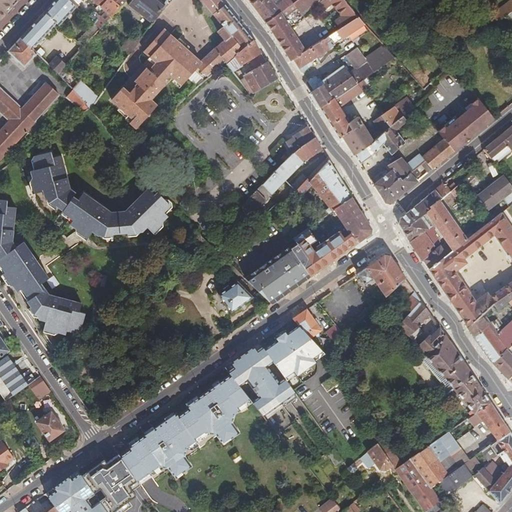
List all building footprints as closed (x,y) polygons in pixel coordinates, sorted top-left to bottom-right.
[(0,0),(0,20),(18,0),(0,0)] [(59,25),(76,7),(68,0),(54,0),(52,3),(44,11),(56,22),(59,25)] [(107,11),(111,16),(116,11),(120,6),(113,0),(107,0),(106,2),(101,6),(107,11)] [(131,0),(129,4),(153,23),(154,21),(163,8),(158,2),(155,0),(131,0)] [(225,61),(227,64),(235,57),(236,55),(253,41),(232,14),(227,8),(220,0),(202,0),(223,27),(218,32),(225,41),(215,49),(225,61)] [(248,0),(252,4),(266,23),(281,12),(297,0),(283,0),(285,2),(278,8),(274,2),(272,0),(248,0)] [(343,0),(330,0),(348,24),(358,18),(343,0)] [(511,0),(493,14),(499,21),(504,17),(507,14),(511,10),(511,0)] [(319,1),(312,7),(313,9),(321,3),(319,1)] [(20,37),(32,48),(56,22),(44,11),(31,26),(20,37)] [(91,15),(88,18),(95,24),(100,28),(111,16),(107,11),(97,21),(91,15)] [(306,51),(281,12),(266,23),(274,36),(290,61),(293,59),(306,51)] [(336,32),(341,39),(364,24),(358,18),(348,24),(336,32)] [(100,28),(95,24),(86,34),(90,38),(100,28)] [(146,105),(150,100),(172,78),(181,87),(188,79),(194,72),(203,81),(225,61),(215,49),(200,63),(198,62),(195,66),(168,41),(172,37),(164,30),(143,52),(150,58),(154,62),(135,82),(139,87),(135,91),(127,83),(111,100),(132,120),(129,122),(136,129),(153,111),(146,105)] [(341,39),(336,32),(332,34),(337,42),(341,39)] [(337,42),(332,34),(329,37),(333,44),(337,42)] [(32,48),(20,37),(7,51),(24,67),(37,53),(32,48)] [(195,66),(198,62),(172,37),(168,41),(195,66)] [(333,44),(329,37),(306,51),(293,59),(299,68),(311,60),(315,57),(330,48),(329,47),(333,44)] [(228,65),(233,72),(242,67),(241,65),(247,62),(261,53),(253,41),(236,55),(235,57),(227,64),(228,65)] [(366,60),(374,71),(395,57),(383,45),(377,50),(383,56),(373,63),(369,58),(366,60)] [(317,79),(315,76),(308,81),(313,90),(311,92),(321,108),(334,99),(357,83),(363,79),(374,71),(366,60),(361,54),(356,48),(347,55),(357,70),(350,75),(343,66),(321,81),(320,78),(317,79)] [(261,53),(247,62),(252,71),(266,62),(261,53)] [(58,73),(66,65),(58,56),(49,65),(58,73)] [(154,62),(150,58),(127,83),(135,91),(139,87),(135,82),(154,62)] [(311,60),(299,68),(302,73),(311,64),(310,63),(312,61),(311,60)] [(255,94),(278,79),(266,62),(252,71),(243,76),(255,94)] [(194,72),(188,79),(197,87),(203,81),(194,72)] [(357,83),(362,90),(368,87),(363,79),(357,83)] [(20,109),(4,93),(0,96),(0,114),(8,123),(0,131),(0,158),(58,96),(45,83),(20,109)] [(334,99),(339,106),(362,90),(357,83),(334,99)] [(80,110),(85,104),(72,90),(65,97),(80,110)] [(406,98),(394,106),(402,116),(406,113),(413,107),(406,98)] [(334,99),(321,108),(334,129),(339,138),(342,136),(354,154),(373,141),(357,116),(349,122),(339,106),(334,99)] [(495,119),(478,99),(471,105),(472,107),(457,119),(446,128),(445,126),(438,131),(444,138),(454,151),(495,119)] [(146,105),(153,111),(157,107),(150,100),(146,105)] [(402,116),(394,106),(381,115),(390,126),(402,116)] [(408,115),(406,113),(402,116),(390,126),(383,132),(380,135),(377,137),(373,141),(354,154),(360,163),(372,155),(383,143),(392,155),(405,143),(395,130),(407,120),(405,118),(408,115)] [(443,114),(437,120),(439,123),(446,117),(443,114)] [(390,126),(381,115),(373,120),(383,132),(390,126)] [(445,126),(446,128),(457,119),(455,116),(444,124),(445,126)] [(118,145),(99,119),(91,126),(110,151),(118,145)] [(511,150),(511,125),(484,150),(490,158),(493,156),(498,162),(511,150)] [(299,147),(315,138),(308,127),(294,136),(288,143),(295,151),(299,147)] [(299,147),(295,151),(263,184),(272,194),(285,180),(304,162),(322,149),(319,144),(315,138),(299,147)] [(425,160),(433,169),(454,151),(444,138),(422,157),(425,160)] [(50,153),(33,158),(36,170),(32,171),(30,172),(31,180),(33,185),(36,185),(37,189),(34,190),(35,195),(42,193),(44,199),(47,201),(57,208),(62,212),(73,220),(71,223),(69,226),(75,230),(79,233),(81,230),(85,233),(83,236),(87,239),(92,233),(97,237),(100,237),(112,236),(126,234),(139,233),(142,233),(146,228),(155,220),(161,225),(162,223),(167,218),(164,215),(162,213),(169,206),(156,193),(154,196),(147,189),(124,213),(110,214),(83,194),(77,201),(72,198),(74,194),(71,192),(70,191),(61,157),(52,159),(50,153)] [(415,168),(421,164),(425,160),(422,157),(420,154),(406,163),(413,171),(415,168)] [(373,185),(379,194),(400,177),(402,180),(410,172),(413,171),(406,163),(400,157),(388,165),(385,167),(389,171),(373,184),(373,185)] [(309,182),(329,161),(327,158),(306,179),(307,179),(309,182)] [(433,169),(425,160),(421,164),(428,173),(433,169)] [(309,182),(311,184),(327,204),(325,206),(330,212),(334,209),(352,197),(329,161),(309,182)] [(410,172),(415,178),(420,174),(415,168),(413,171),(410,172)] [(400,177),(379,194),(385,203),(390,204),(407,190),(418,181),(415,178),(410,172),(402,180),(400,177)] [(303,175),(291,186),(296,191),(297,190),(307,179),(306,179),(303,175)] [(511,203),(511,186),(503,175),(478,195),(488,208),(503,197),(510,206),(511,203)] [(302,194),(311,184),(309,182),(307,179),(297,190),(302,194)] [(33,185),(31,180),(28,184),(31,196),(35,195),(34,190),(37,189),(36,185),(33,185)] [(291,186),(285,180),(272,194),(283,205),(296,191),(291,186)] [(403,230),(423,214),(439,201),(443,197),(450,191),(443,182),(400,219),(399,224),(403,230)] [(272,194),(263,184),(248,198),(257,208),(272,194)] [(458,185),(450,191),(443,197),(447,203),(462,191),(458,185)] [(319,247),(330,263),(337,257),(371,233),(372,228),(352,197),(334,209),(347,229),(350,234),(345,237),(342,233),(341,232),(319,247)] [(0,263),(6,272),(3,274),(7,280),(35,261),(23,243),(16,248),(12,243),(15,209),(6,208),(7,202),(0,201),(0,263)] [(55,211),(57,208),(47,201),(48,206),(55,211)] [(424,215),(429,222),(433,219),(452,247),(448,251),(445,246),(443,246),(441,247),(440,246),(431,253),(430,251),(435,247),(434,246),(441,242),(435,235),(437,233),(434,228),(432,235),(423,242),(418,235),(411,241),(414,246),(419,253),(430,270),(473,235),(472,232),(466,237),(439,201),(423,214),(424,215)] [(171,208),(169,206),(162,213),(164,215),(171,208)] [(73,220),(62,212),(60,215),(71,223),(73,220)] [(511,229),(501,213),(487,224),(473,235),(430,270),(450,299),(469,327),(482,316),(493,305),(498,310),(508,302),(511,298),(511,229)] [(403,230),(404,232),(424,215),(423,214),(403,230)] [(432,235),(434,228),(429,222),(424,215),(404,232),(411,241),(418,235),(423,242),(432,235)] [(155,220),(146,228),(154,236),(162,228),(162,223),(161,225),(155,220)] [(347,229),(342,233),(345,237),(350,234),(347,229)] [(79,233),(75,230),(76,235),(85,241),(87,239),(83,236),(85,233),(81,230),(79,233)] [(219,252),(206,240),(196,230),(189,238),(209,259),(214,254),(216,256),(219,252)] [(308,278),(311,276),(289,246),(286,248),(308,278)] [(304,258),(315,273),(330,263),(319,247),(304,258)] [(286,248),(246,278),(272,303),(288,292),(298,285),(296,282),(302,279),(304,281),(308,278),(286,248)] [(365,285),(370,281),(374,278),(377,282),(386,295),(394,288),(406,278),(391,256),(385,254),(357,274),(365,285)] [(27,281),(42,271),(39,266),(35,261),(7,280),(12,286),(16,293),(19,291),(22,289),(22,288),(28,283),(27,281)] [(52,331),(55,332),(65,335),(66,332),(67,328),(80,331),(85,314),(79,312),(81,304),(48,295),(41,285),(48,279),(42,271),(27,281),(28,283),(22,288),(22,289),(30,299),(26,301),(30,307),(38,318),(40,320),(45,322),(43,328),(48,330),(49,327),(53,328),(52,331)] [(0,276),(7,286),(12,286),(7,280),(3,274),(0,275),(0,276)] [(241,278),(219,294),(231,313),(254,297),(241,278)] [(409,283),(406,278),(394,288),(402,298),(413,288),(409,283)] [(406,303),(414,290),(413,288),(402,298),(406,303)] [(30,299),(22,289),(19,291),(26,301),(30,299)] [(403,316),(405,318),(421,300),(419,296),(414,290),(406,303),(405,304),(406,306),(404,309),(407,312),(403,316)] [(511,345),(511,344),(511,298),(508,302),(511,305),(511,322),(502,331),(494,320),(487,323),(482,316),(469,327),(468,329),(481,347),(492,362),(507,349),(511,345)] [(418,326),(430,313),(425,305),(421,300),(405,318),(404,319),(401,322),(398,326),(408,335),(413,341),(423,332),(418,326)] [(38,318),(30,307),(27,309),(33,317),(38,318)] [(307,309),(293,319),(300,326),(311,338),(323,330),(307,309)] [(335,343),(344,334),(336,324),(326,332),(335,343)] [(300,326),(266,350),(287,381),(326,354),(311,338),(300,326)] [(419,348),(426,357),(445,379),(453,388),(472,374),(458,354),(445,334),(440,328),(428,339),(427,337),(421,343),(420,342),(418,344),(420,346),(419,348)] [(0,356),(8,350),(0,337),(0,356)] [(266,350),(260,342),(224,367),(231,375),(240,386),(247,381),(259,397),(253,402),(264,417),(296,393),(287,381),(266,350)] [(64,343),(59,347),(65,355),(70,351),(64,343)] [(511,376),(511,353),(507,349),(492,362),(495,365),(501,371),(509,379),(511,376)] [(445,379),(426,357),(422,360),(441,382),(445,379)] [(28,385),(40,377),(34,368),(17,380),(23,389),(28,385)] [(472,374),(453,388),(474,413),(490,402),(481,388),(472,374)] [(132,473),(137,482),(143,477),(147,474),(158,466),(168,468),(173,475),(181,469),(183,472),(191,466),(184,456),(186,447),(196,441),(194,439),(204,431),(217,435),(221,440),(229,435),(231,438),(239,432),(232,422),(234,414),(239,409),(237,407),(249,398),(240,386),(231,375),(203,394),(206,399),(197,405),(194,401),(187,405),(189,409),(178,416),(176,413),(153,429),(156,434),(147,440),(144,435),(128,447),(130,449),(125,453),(119,456),(132,473)] [(40,377),(28,385),(38,399),(50,391),(40,377)] [(440,382),(449,392),(453,388),(445,379),(441,382),(440,382)] [(203,394),(194,401),(197,405),(206,399),(203,394)] [(474,413),(466,419),(468,421),(477,415),(497,440),(510,431),(500,417),(490,402),(474,413)] [(36,422),(48,440),(64,430),(51,412),(36,422)] [(153,429),(144,435),(147,440),(156,434),(153,429)] [(502,450),(498,452),(504,461),(506,460),(507,462),(510,466),(505,471),(503,474),(496,482),(488,491),(500,504),(511,488),(511,434),(510,431),(497,440),(496,441),(502,450)] [(437,439),(428,446),(438,461),(448,455),(437,439)] [(1,467),(5,464),(13,458),(1,440),(0,441),(0,470),(2,469),(1,467)] [(385,440),(378,445),(393,465),(395,468),(401,464),(385,440)] [(496,441),(482,451),(487,458),(497,451),(498,452),(502,450),(496,441)] [(393,465),(378,445),(377,443),(367,451),(375,462),(380,469),(385,470),(393,465)] [(428,446),(409,459),(430,487),(431,486),(438,481),(448,475),(438,461),(428,446)] [(332,450),(326,454),(335,467),(341,463),(332,450)] [(368,467),(375,462),(367,451),(361,457),(368,467)] [(137,482),(119,456),(118,454),(106,463),(103,459),(79,475),(93,495),(101,490),(106,497),(100,502),(107,511),(111,511),(135,496),(131,491),(139,485),(137,482)] [(481,463),(475,455),(448,475),(438,481),(446,494),(472,476),(469,471),(481,463)] [(430,487),(409,459),(401,464),(395,468),(426,511),(440,511),(446,508),(431,486),(430,487)] [(492,462),(485,470),(496,482),(503,474),(492,462)] [(496,482),(485,470),(482,467),(474,475),(488,491),(496,482)] [(78,471),(45,493),(54,506),(57,511),(67,511),(93,495),(79,475),(78,471)] [(341,511),(343,511),(332,497),(319,508),(321,511),(341,511)] [(107,511),(100,502),(85,511),(107,511)]
